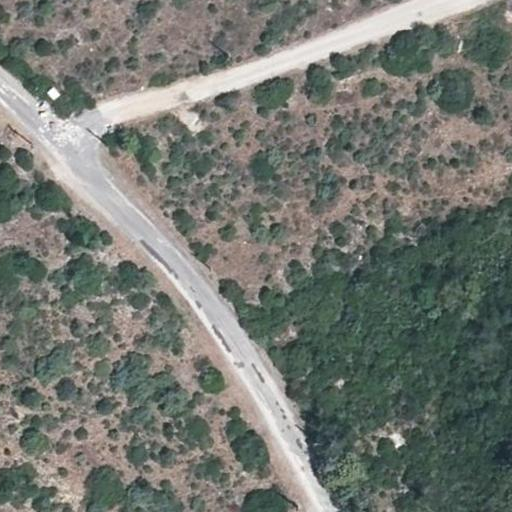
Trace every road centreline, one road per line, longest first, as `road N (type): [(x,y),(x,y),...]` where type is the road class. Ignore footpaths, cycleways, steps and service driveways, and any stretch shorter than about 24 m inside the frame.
road 1 (unclassified): [(331,511),(269,398),(199,298),(65,159)]
road 2 (unclassified): [(65,159),(90,129),(120,112),(454,0)]
